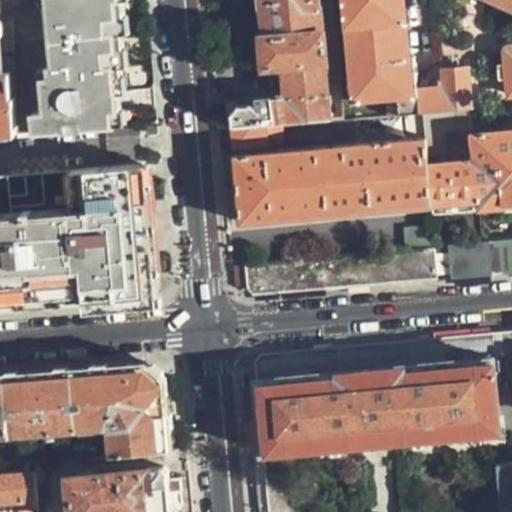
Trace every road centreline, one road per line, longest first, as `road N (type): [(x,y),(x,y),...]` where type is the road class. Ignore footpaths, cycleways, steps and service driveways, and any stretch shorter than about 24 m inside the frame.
road 1 (tertiary): [(177,0),(209,327)]
road 2 (residential): [(511,304),(209,327)]
road 3 (residential): [(209,327),(0,345)]
road 4 (tertiary): [(209,327),(223,511)]
